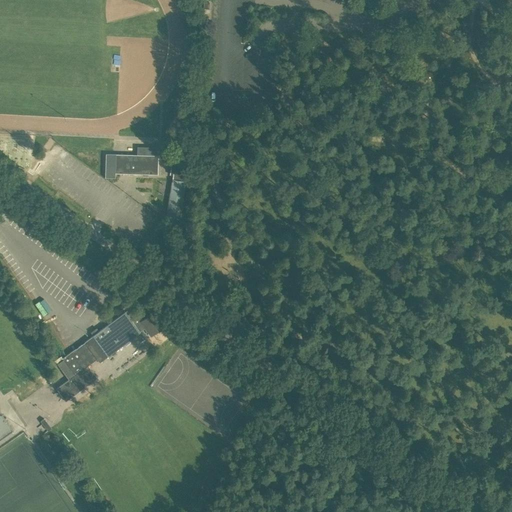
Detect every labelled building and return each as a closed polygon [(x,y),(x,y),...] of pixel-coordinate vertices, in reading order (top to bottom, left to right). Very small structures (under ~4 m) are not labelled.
[(0,146),(23,146),(23,133),(0,133),(0,146)] [(115,173),(116,154),(106,154),(105,173),(115,173)] [(116,154),(115,173),(158,174),(158,155),(116,154)] [(186,177),(190,177),(191,167),(190,166),(192,159),(173,156),(170,174),(173,174),(168,208),(172,209),(171,217),(180,218),(186,177)] [(39,294),(30,300),(38,310),(46,305),(39,294)] [(135,309),(127,315),(125,311),(84,341),(99,362),(140,332),(139,331),(145,327),(150,335),(165,325),(154,311),(142,319),(135,309)] [(164,361),(169,351),(164,348),(158,357),(164,361)] [(74,349),(62,358),(64,360),(57,364),(65,375),(72,371),(75,374),(75,375),(56,389),(65,401),(96,379),(74,349)] [(146,372),(150,375),(157,366),(153,362),(146,372)] [(0,440),(13,431),(0,411),(0,440)] [(51,428),(46,422),(44,419),(41,421),(43,424),(48,431),(51,428)]
